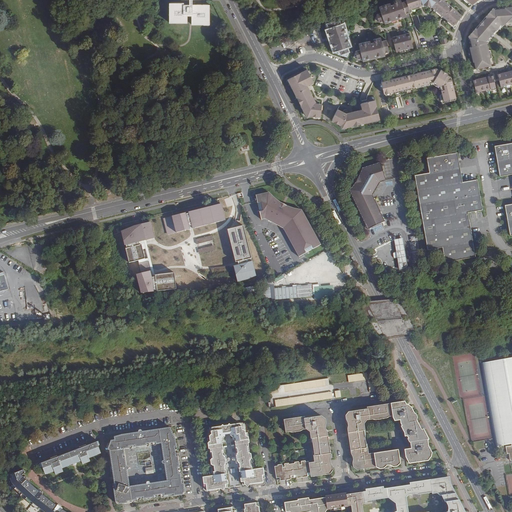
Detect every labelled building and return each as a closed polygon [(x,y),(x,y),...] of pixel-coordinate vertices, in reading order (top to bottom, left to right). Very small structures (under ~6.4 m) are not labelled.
[(405,13),(410,11),(409,9),(406,0),(402,2),(400,0),(395,0),(393,1),(394,4),(391,5),(390,3),(379,6),(379,7),(381,12),(376,14),(379,22),(384,20),(385,23),(406,16),(405,13)] [(406,0),(409,9),(423,4),(431,6),(453,25),(462,15),(444,0),(406,0)] [(210,4),(193,4),(189,4),(184,4),(184,2),(181,2),(169,2),(169,22),(188,22),(188,15),(192,15),(192,22),(192,24),(210,24),(210,4)] [(381,12),(379,7),(374,21),(385,23),(384,20),(379,22),(376,14),(381,12)] [(494,9),(493,8),(486,16),(487,17),(477,29),(476,28),(469,36),(470,37),(473,47),(470,47),(471,48),(473,59),(475,59),(477,69),(492,65),(489,56),(490,56),(487,43),(485,44),(485,41),(490,35),(491,36),(497,29),(496,28),(502,22),(506,21),(506,22),(511,21),(511,7),(505,7),(505,8),(494,9)] [(339,20),(328,24),(330,28),(327,29),(330,38),(334,51),(340,49),(341,54),(348,51),(347,47),(350,45),(351,45),(344,24),(340,25),(339,20)] [(410,33),(392,37),(396,51),(413,47),(410,33)] [(363,60),(385,55),(384,52),(389,51),(386,40),(382,41),(381,37),(373,39),(374,42),(371,42),(370,41),(359,43),(360,50),(356,50),(358,58),(362,57),(363,60)] [(437,68),(381,82),(385,94),(430,83),(429,79),(434,78),(434,80),(433,82),(441,86),(444,100),(456,98),(451,77),(448,75),(449,73),(441,69),(440,70),(437,68)] [(307,69),(288,79),(307,117),(310,115),(321,116),(322,104),(316,103),(307,85),(314,82),(307,69)] [(511,70),(498,74),(501,86),(511,83),(511,70)] [(493,75),(473,80),(476,92),(496,88),(493,75)] [(379,119),(375,100),(365,102),(361,103),(362,109),(346,113),(338,109),(332,120),(341,125),(342,128),(379,119)] [(241,136),(239,137),(242,151),(249,150),(246,135),(241,136)] [(511,204),(505,206),(510,236),(511,235),(511,143),(494,146),(499,176),(511,173),(511,204)] [(415,175),(427,250),(442,247),(445,262),(475,257),(468,212),(482,210),(477,180),(462,182),(457,153),(427,158),(429,173),(415,175)] [(353,191),(370,228),(385,221),(373,196),(380,183),(386,181),(381,165),(365,170),(365,172),(364,174),(363,176),(362,179),(360,181),(359,183),(358,185),(356,187),(355,188),(353,191)] [(267,191),(254,194),(256,202),(258,211),(260,219),(264,218),(282,228),(299,257),(306,253),(314,249),(321,245),(301,209),(299,209),(295,208),(292,207),(288,206),(285,204),(281,202),(278,200),(275,198),(272,195),(269,193),(267,191)] [(225,221),(221,205),(188,213),(192,228),(225,221)] [(189,231),(185,213),(163,219),(167,237),(189,231)] [(151,221),(134,226),(121,231),(125,245),(126,245),(127,248),(126,248),(129,263),(139,261),(141,273),(137,274),(141,293),(154,291),(154,290),(157,290),(157,291),(176,289),(174,273),(155,275),(156,277),(154,277),(145,241),(155,238),(151,221)] [(243,225),(228,230),(236,262),(238,262),(238,265),(234,266),(238,282),(249,279),(256,276),(252,261),(251,261),(251,258),(252,258),(243,225)] [(400,269),(408,268),(407,262),(404,246),(403,238),(395,239),(396,247),(397,252),(398,257),(399,264),(400,269)] [(416,241),(410,243),(413,262),(420,261),(416,241)] [(0,291),(11,288),(6,274),(0,275),(0,291)] [(334,295),(333,285),(319,286),(319,292),(316,292),(316,296),(334,295)] [(511,358),(482,364),(496,447),(511,444),(511,446),(505,447),(506,453),(508,453),(510,461),(511,460),(511,358)] [(349,382),(368,379),(367,372),(348,374),(349,382)] [(274,405),(275,407),(282,406),(333,399),(330,378),(277,386),(268,387),(270,397),(271,402),(269,402),(269,404),(272,404),(273,405),(274,405)] [(375,378),(368,379),(370,392),(377,391),(375,378)] [(405,401),(391,403),(393,416),(395,420),(401,419),(402,424),(402,425),(401,426),(401,427),(404,432),(405,436),(407,435),(409,439),(408,439),(410,443),(411,442),(412,449),(405,450),(407,460),(409,463),(410,463),(428,460),(431,457),(431,451),(429,446),(428,439),(429,438),(424,428),(422,429),(418,420),(418,417),(416,412),(414,413),(411,406),(405,403),(405,401)] [(353,466),(357,470),(376,467),(374,453),(374,452),(369,453),(368,447),(367,448),(364,430),(366,430),(365,423),(367,419),(373,419),(375,420),(389,418),(390,416),(393,416),(391,403),(368,407),(368,408),(349,411),(346,415),(347,421),(348,422),(349,427),(348,427),(352,455),(353,455),(353,459),(352,461),(353,466)] [(308,462),(310,477),(330,474),(333,469),(333,464),(331,464),(330,458),(332,458),(327,430),(326,425),(327,425),(326,418),(321,415),(305,418),(305,416),(284,419),(285,432),(289,431),(292,432),(301,431),(303,429),(306,428),(310,432),(311,439),(312,439),(315,455),(314,456),(314,461),(309,462),(308,462)] [(221,489),(223,490),(224,490),(225,489),(225,488),(225,487),(225,485),(228,485),(226,470),(225,470),(224,467),(225,466),(225,464),(227,464),(225,457),(224,457),(224,456),(223,456),(222,451),(224,451),(223,444),(221,444),(221,441),(222,441),(221,437),(225,437),(225,435),(230,435),(230,436),(234,435),(234,439),(236,439),(236,442),(235,442),(236,449),(238,449),(238,453),(237,453),(237,455),(236,456),(237,462),(238,462),(238,464),(240,464),(240,469),(239,469),(241,483),(244,482),(245,485),(246,486),(248,487),(249,485),(263,483),(262,476),(265,476),(264,469),(252,470),(252,467),(250,467),(249,461),(252,459),(251,454),(248,453),(247,448),(249,447),(248,443),(250,443),(249,437),(246,436),(245,431),(242,430),(242,427),(241,427),(240,424),(211,428),(212,431),(210,431),(210,435),(209,435),(210,441),(208,444),(208,449),(210,449),(210,453),(212,453),(213,458),(211,461),(211,465),(214,467),(215,472),(213,472),(213,476),(202,477),(203,485),(206,485),(207,491),(221,489)] [(165,495),(165,497),(174,496),(174,497),(183,496),(185,494),(184,484),(183,484),(181,474),(180,474),(179,468),(180,468),(178,455),(177,455),(176,447),(177,447),(176,439),(171,429),(144,432),(144,431),(143,431),(143,430),(142,430),(141,430),(140,430),(140,431),(139,431),(139,432),(139,433),(124,435),(115,438),(116,441),(112,441),(109,450),(111,451),(114,476),(116,490),(115,491),(117,503),(119,505),(128,504),(128,502),(138,501),(138,499),(144,499),(144,500),(155,499),(155,497),(165,495)] [(101,453),(96,441),(78,448),(79,449),(56,457),(56,456),(40,462),(45,475),(54,472),(55,475),(62,473),(61,469),(81,461),(83,464),(90,461),(89,458),(101,453)] [(374,453),(376,467),(380,469),(385,468),(386,466),(390,465),(393,467),(399,466),(400,463),(398,449),(374,453)] [(274,467),(277,482),(310,477),(308,462),(306,462),(305,461),(294,462),(295,464),(289,465),(289,463),(278,465),(278,466),(274,467)] [(23,472),(22,469),(11,474),(12,477),(10,478),(13,484),(11,485),(31,505),(39,511),(53,511),(51,510),(55,505),(41,494),(37,499),(34,497),(38,492),(25,480),(24,480),(20,484),(18,481),(23,477),(21,474),(23,472)] [(430,480),(432,493),(437,493),(439,495),(442,495),(448,504),(448,511),(445,511),(464,511),(451,484),(450,477),(430,480)] [(428,511),(429,511),(426,511),(408,511),(406,497),(409,495),(416,494),(418,494),(432,493),(430,480),(410,483),(410,485),(384,489),(383,487),(366,489),(366,491),(363,492),(365,501),(389,497),(396,504),(397,511),(394,511),(393,511),(428,511)] [(325,497),(327,509),(330,509),(331,511),(345,509),(344,506),(351,506),(351,511),(363,511),(362,504),(364,504),(365,503),(365,501),(363,492),(346,494),(346,492),(325,495),(325,497)] [(325,511),(327,509),(325,497),(309,500),(309,498),(298,499),(298,501),(285,503),(286,511),(289,511),(290,511),(305,511),(309,511),(310,511),(325,511)] [(256,506),(256,502),(244,504),(245,509),(244,509),(243,511),(260,511),(259,508),(258,508),(258,506),(256,506)]
